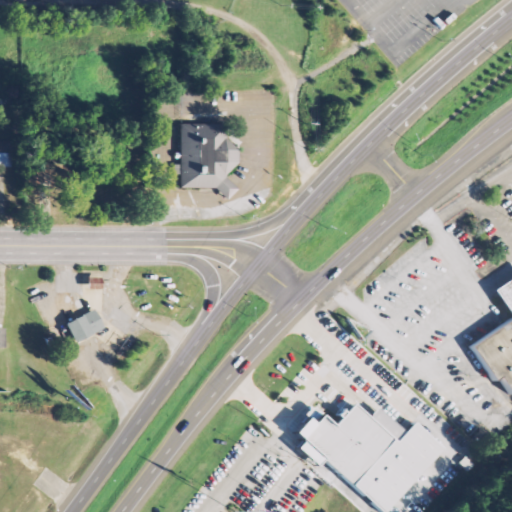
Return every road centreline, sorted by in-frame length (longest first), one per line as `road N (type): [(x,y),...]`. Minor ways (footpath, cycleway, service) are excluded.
road 1 (primary): [(511,16),(367,144),(260,261)]
road 2 (primary): [(260,261),(71,511)]
road 3 (primary): [(120,511),(303,296)]
road 4 (primary): [(303,296),(511,117)]
road 5 (primary): [(323,189),(262,229),(119,245)]
road 6 (tertiary): [(303,296),(260,261),(230,250),(119,245)]
road 7 (primary): [(119,245),(206,266),(213,320)]
